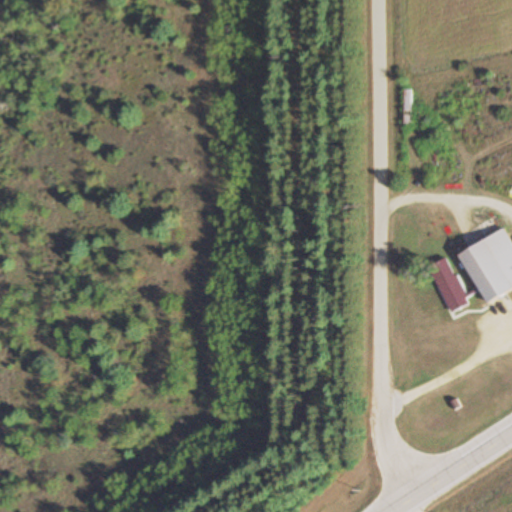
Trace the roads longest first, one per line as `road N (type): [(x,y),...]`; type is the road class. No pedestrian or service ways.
road 1 (residential): [(421,494),(395,457),(385,423),(380,0)]
road 2 (primary): [(393,511),(511,434)]
